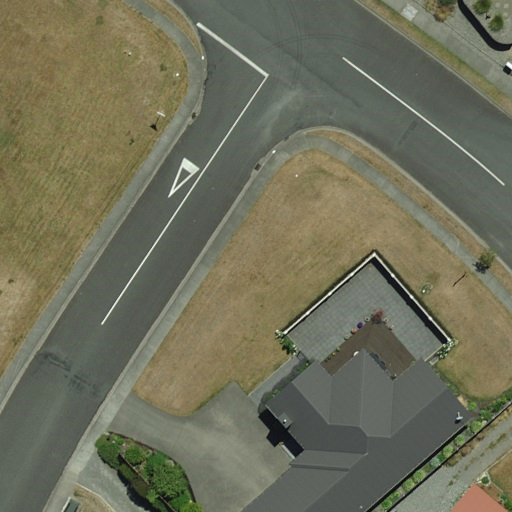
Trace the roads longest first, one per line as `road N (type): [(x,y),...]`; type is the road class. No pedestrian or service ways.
road 1 (residential): [(2,511),(79,361),(299,27)]
road 2 (residential): [(511,193),(299,27)]
